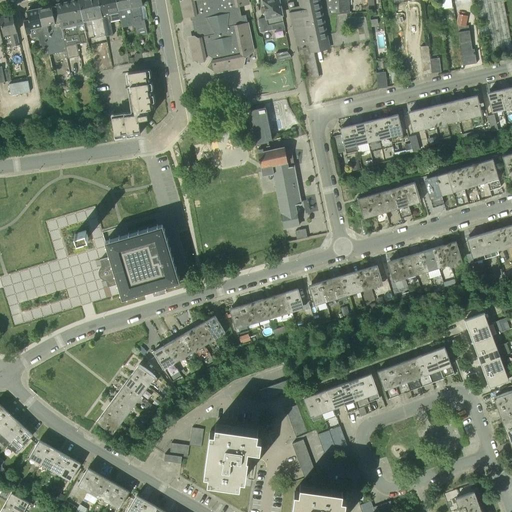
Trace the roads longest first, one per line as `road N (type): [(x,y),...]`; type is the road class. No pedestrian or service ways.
road 1 (residential): [(2,374),(95,326),(343,251)]
road 2 (residential): [(0,168),(142,147),(170,135),(180,107),(158,0)]
road 3 (residential): [(491,453),(470,399),(458,393),(376,422),(362,435),(375,479),(389,489),(418,480)]
road 4 (residential): [(206,511),(77,439),(2,374)]
road 5 (residential): [(311,116),(511,68)]
road 6 (residential): [(343,251),(511,202)]
road 7 (residential): [(343,251),(311,116)]
